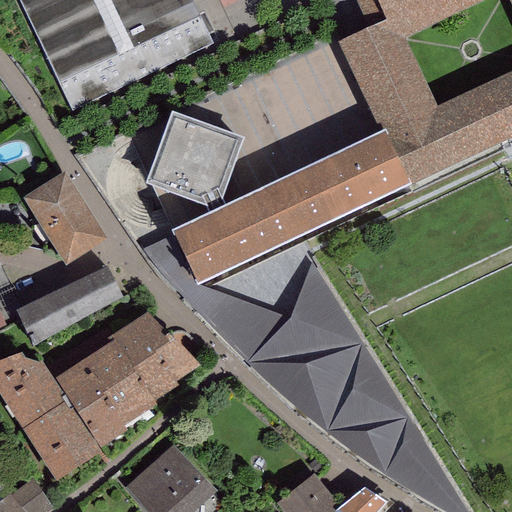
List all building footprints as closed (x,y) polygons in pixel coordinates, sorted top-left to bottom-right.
[(18,0),(73,113),(214,46),(192,0),(18,0)] [(511,0),(355,0),(368,28),(338,42),(379,131),(405,188),(511,138),(511,0)] [(405,188),(379,131),(224,203),(223,199),(244,137),(171,111),(145,185),(204,206),(207,211),(170,228),(196,284),(405,188)] [(65,169),(22,195),(39,221),(32,226),(42,243),(50,238),(65,263),(107,236),(65,169)] [(196,284),(172,235),(142,250),(178,292),(216,332),(262,377),(299,411),(348,451),(396,483),(444,511),(467,511),(303,243),(207,289),(196,284)] [(106,264),(16,307),(34,344),(124,300),(106,264)] [(106,334),(109,339),(114,336),(155,398),(177,383),(174,378),(199,363),(169,328),(166,330),(147,309),(106,334)] [(109,339),(54,374),(100,444),(127,427),(124,422),(157,401),(155,398),(114,336),(109,339)] [(21,349),(0,356),(0,392),(56,479),(100,449),(41,358),(37,360),(24,355),(21,349)] [(174,442),(125,485),(148,511),(191,511),(217,490),(174,442)] [(343,511),(339,506),(313,474),(275,504),(281,511),(343,511)] [(32,479),(11,494),(24,511),(46,511),(53,507),(32,479)] [(339,506),(343,511),(376,511),(386,502),(364,487),(339,506)] [(24,511),(11,494),(0,502),(0,511),(24,511)]
